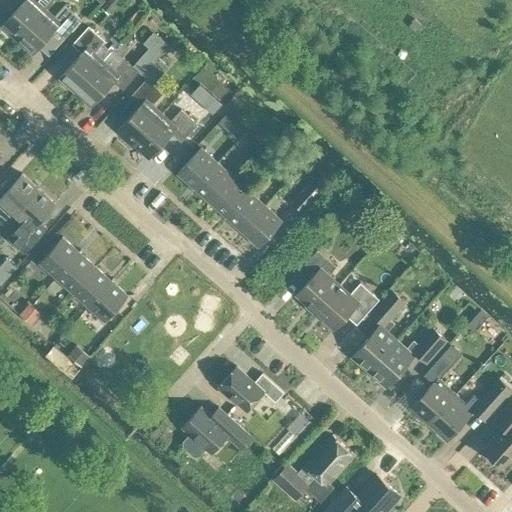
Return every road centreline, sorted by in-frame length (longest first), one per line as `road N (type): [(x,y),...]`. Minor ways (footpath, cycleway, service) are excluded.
road 1 (residential): [(247,309),(91,177),(46,128),(0,100)]
road 2 (residential): [(472,511),(247,309)]
